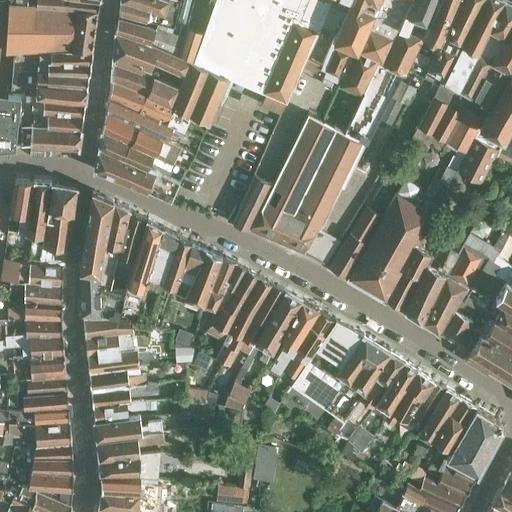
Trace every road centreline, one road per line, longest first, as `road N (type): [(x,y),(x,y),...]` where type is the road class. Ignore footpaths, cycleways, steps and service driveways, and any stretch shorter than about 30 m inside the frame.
road 1 (residential): [(82,174),(296,273),(511,410)]
road 2 (residential): [(82,174),(72,268),(90,487),(85,511)]
